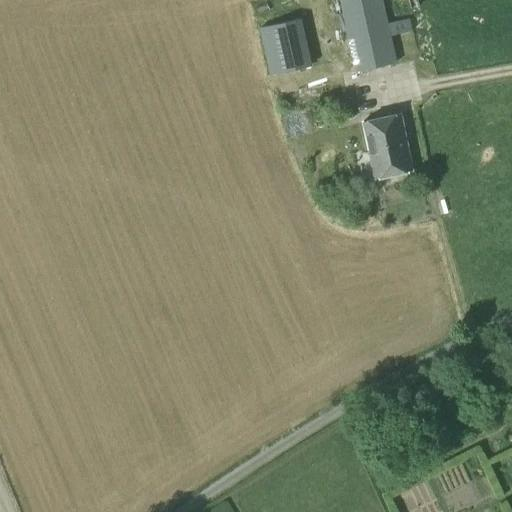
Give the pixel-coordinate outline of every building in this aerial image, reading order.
[(338,0),(355,73),(397,64),(382,0),(338,0)] [(301,21),(259,29),(270,76),(311,67),(301,21)] [(328,115),(346,110),(340,92),(323,97),(328,115)] [(290,107),(288,125),(312,127),(313,109),(290,107)] [(400,114),(362,122),(374,180),(412,171),(400,114)]
